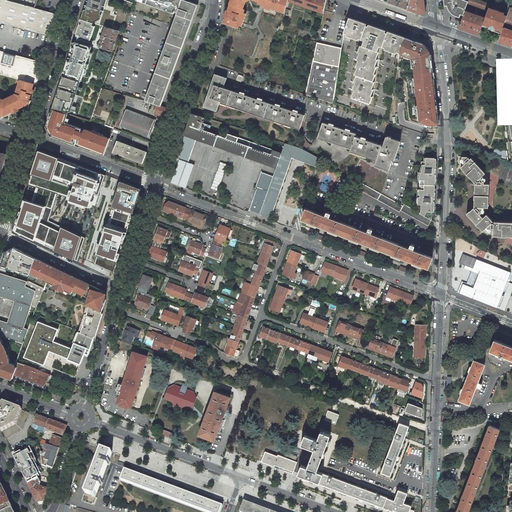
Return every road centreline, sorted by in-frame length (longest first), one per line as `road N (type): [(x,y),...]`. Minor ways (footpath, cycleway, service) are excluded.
road 1 (track): [(431,428),(241,358)]
road 2 (residential): [(153,183),(211,0)]
road 3 (residential): [(258,315),(433,380)]
road 4 (residential): [(442,130),(436,292)]
road 5 (residential): [(90,421),(241,477)]
road 6 (residential): [(436,292),(288,235)]
road 7 (residential): [(288,235),(153,183)]
road 8 (residential): [(75,0),(30,137)]
road 9 (residential): [(0,233),(120,289)]
road 10 (residential): [(114,308),(234,362)]
road 11 (residential): [(153,183),(30,137)]
road 12 (residential): [(427,511),(433,380)]
